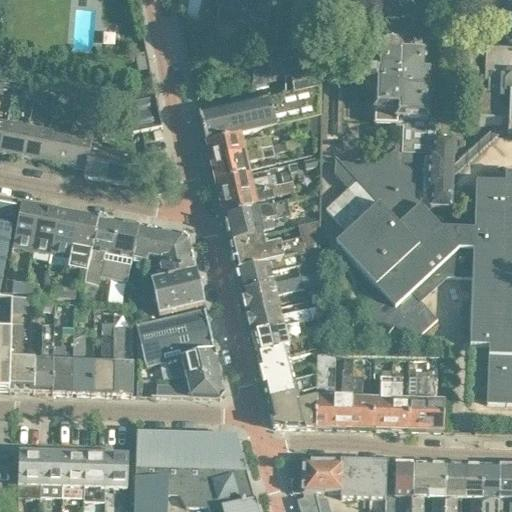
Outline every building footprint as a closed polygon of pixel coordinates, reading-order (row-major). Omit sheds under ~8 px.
[(217,0),(216,8),(219,9),(216,22),(236,26),(238,13),(249,16),(249,19),(268,24),(269,0),(268,0),(217,0)] [(347,192),(324,214),(346,237),(335,247),(378,294),(361,310),(401,355),(418,339),(437,322),(422,305),(414,296),(432,279),(448,280),(450,233),(440,233),(419,212),(420,200),(427,193),(431,193),(430,217),(451,217),(452,180),(453,168),(454,141),(434,140),(434,123),(427,123),(429,94),(430,94),(430,76),(424,75),(425,56),(402,55),(402,54),(395,46),(385,46),(377,53),(377,74),(365,74),(364,88),(374,89),(373,126),(374,126),(397,126),(396,152),(382,165),(342,165),(337,159),(334,162),(334,178),(347,192)] [(268,54),(267,84),(282,80),(283,59),(293,57),(293,51),(268,51),(268,54)] [(250,88),(267,84),(268,54),(259,54),(259,74),(251,74),(250,88)] [(145,55),(134,57),(138,75),(148,74),(145,55)] [(283,59),(282,80),(288,79),(291,94),(321,87),(322,55),(299,61),(298,58),(293,57),(283,59)] [(495,129),(453,168),(452,180),(500,135),(511,135),(511,62),(511,63),(511,59),(484,58),(483,92),(486,92),(486,101),(477,101),(476,128),(495,129)] [(291,94),(199,115),(198,116),(205,144),(206,144),(240,136),(307,121),(320,117),(321,87),(291,94)] [(21,98),(32,100),(34,92),(22,90),(21,98)] [(46,95),(34,92),(32,100),(44,102),(46,95)] [(57,105),(75,108),(76,101),(59,97),(57,105)] [(162,131),(161,129),(162,129),(156,100),(124,106),(130,136),(131,136),(131,138),(132,138),(132,136),(140,134),(140,135),(142,134),(142,133),(150,132),(150,133),(152,132),(160,130),(161,131),(162,131)] [(98,105),(86,102),(85,110),(96,113),(98,105)] [(311,138),(316,137),(320,136),(320,117),(307,121),(311,138)] [(0,155),(21,159),(27,128),(6,124),(0,153),(0,155)] [(48,132),(27,128),(21,159),(42,163),(48,132)] [(42,163),(63,168),(69,136),(48,132),(42,163)] [(63,168),(85,172),(89,148),(91,140),(69,136),(63,168)] [(206,144),(210,162),(271,147),(269,138),(242,144),(240,136),(206,144)] [(271,147),(210,162),(215,184),(249,176),(246,164),(274,157),(273,156),(285,153),(283,144),(271,147)] [(89,148),(85,172),(83,180),(105,184),(111,152),(89,148)] [(135,165),(148,168),(147,159),(111,152),(105,184),(127,188),(131,164),(135,165)] [(319,169),(319,159),(304,163),(306,172),(319,169)] [(294,165),(288,167),(289,173),(290,175),(296,174),(294,165)] [(289,173),(281,175),(283,185),(292,183),(290,176),(290,175),(289,173)] [(504,185),(476,184),(475,234),(450,233),(448,280),(472,281),(469,348),(488,349),(486,407),(511,407),(511,175),(505,176),(504,185)] [(215,184),(219,201),(277,187),(274,177),(251,183),(249,176),(215,184)] [(277,187),(219,201),(223,219),(257,210),(256,203),(294,194),(292,183),(283,185),(277,187)] [(0,290),(16,205),(0,201),(0,290)] [(257,210),(223,219),(226,233),(229,245),(261,238),(263,237),(262,234),(273,231),(271,223),(290,218),(286,204),(257,210)] [(32,253),(40,210),(20,206),(12,249),(32,253)] [(59,213),(40,210),(32,253),(51,257),(59,213)] [(51,257),(49,266),(68,270),(69,260),(78,217),(70,215),(59,213),(51,257)] [(78,217),(69,260),(68,270),(67,271),(86,275),(84,287),(85,287),(98,221),(78,217)] [(139,229),(98,221),(85,287),(98,290),(100,280),(127,286),(129,278),(132,261),(139,229)] [(261,238),(229,245),(235,269),(235,272),(297,258),(299,269),(297,270),(300,280),(302,280),(317,276),(318,253),(318,224),(297,229),(300,242),(291,244),(264,251),(261,238)] [(139,229),(132,261),(148,264),(149,260),(158,262),(166,257),(171,235),(139,229)] [(151,283),(162,281),(195,274),(188,243),(183,238),(182,238),(171,235),(166,257),(158,262),(159,269),(148,272),(151,283)] [(297,258),(235,272),(241,294),(273,287),(271,276),(297,270),(299,269),(297,258)] [(159,318),(203,308),(195,274),(162,281),(151,283),(159,318)] [(127,286),(127,288),(135,286),(137,280),(129,278),(127,286)] [(274,287),(241,294),(245,314),(278,306),(277,298),(304,292),(302,280),(300,280),(274,287)] [(12,295),(24,296),(25,286),(13,284),(12,295)] [(24,296),(37,298),(38,287),(25,286),(24,296)] [(50,299),(62,301),(64,290),(51,288),(50,299)] [(62,301),(75,302),(76,291),(64,290),(62,301)] [(33,316),(33,313),(33,302),(12,300),(12,316),(33,316)] [(33,302),(33,313),(55,315),(55,305),(33,302)] [(278,306),(245,314),(251,337),(284,329),(300,326),(312,323),(309,311),(281,318),(278,306)] [(74,311),(74,317),(74,323),(86,323),(87,312),(74,311)] [(214,354),(204,313),(138,328),(143,350),(147,367),(148,369),(160,366),(214,354)] [(284,329),(251,337),(255,356),(316,342),(316,330),(301,334),(300,326),(284,329)] [(11,341),(8,341),(8,342),(9,342),(8,372),(8,394),(7,394),(7,395),(11,395),(32,396),(32,362),(23,361),(23,329),(12,328),(11,328),(11,341)] [(35,362),(32,362),(32,396),(53,397),(54,347),(54,330),(44,329),(43,363),(35,362)] [(114,335),(114,338),(112,399),(131,400),(133,367),(125,366),(126,337),(126,331),(114,331),(114,335)] [(71,397),(92,398),(93,365),(84,364),(85,333),(73,332),(73,335),(71,397)] [(93,365),(92,398),(112,399),(114,335),(103,334),(102,365),(93,365)] [(54,347),(53,397),(71,397),(73,335),(68,335),(68,342),(62,341),(62,347),(54,347)] [(0,340),(0,394),(7,395),(7,394),(8,394),(8,372),(9,342),(8,342),(8,341),(0,340)] [(255,356),(260,378),(290,371),(288,361),(316,355),(316,342),(255,356)] [(143,350),(139,352),(139,369),(147,367),(143,350)] [(185,382),(219,374),(214,354),(160,366),(164,383),(185,382)] [(316,357),(316,378),(315,391),(315,430),(322,430),(324,432),(330,432),(332,430),(333,430),(334,401),(326,401),(327,379),(327,357),(316,357)] [(340,401),(334,401),(333,430),(334,430),(336,432),(342,433),(344,431),(350,431),(352,379),(352,362),(344,361),(343,379),(341,379),(340,401)] [(293,383),(290,371),(260,378),(267,404),(296,396),(315,391),(316,378),(293,383)] [(352,379),(350,431),(357,431),(359,433),(365,433),(367,431),(372,431),(372,402),(362,402),(363,380),(361,380),(361,372),(352,372),(352,379)] [(151,394),(151,400),(219,402),(224,397),(219,374),(185,382),(187,389),(162,388),(157,388),(157,394),(151,394)] [(408,403),(408,432),(409,432),(411,434),(416,435),(418,433),(425,433),(426,382),(426,376),(420,376),(415,376),(415,382),(414,403),(408,403)] [(383,432),(390,432),(391,380),(381,380),(380,402),(372,402),(372,431),(374,431),(375,433),(381,434),(383,432)] [(401,381),(391,380),(390,432),(396,432),(398,434),(404,434),(406,432),(408,432),(408,403),(401,403),(401,381)] [(426,382),(425,433),(431,433),(433,435),(439,435),(441,433),(443,433),(444,404),(435,404),(436,383),(426,382)] [(315,430),(315,391),(296,396),(267,404),(272,429),(275,431),(315,432),(315,430)] [(136,435),(134,511),(167,511),(168,498),(180,498),(186,510),(208,511),(207,511),(257,511),(254,499),(248,490),(246,481),(246,472),(236,438),(136,435)] [(19,453),(17,501),(25,501),(25,503),(31,503),(31,501),(40,502),(40,500),(39,500),(41,454),(19,453)] [(61,501),(61,489),(62,455),(41,454),(39,500),(40,500),(61,501)] [(62,455),(61,489),(61,501),(83,502),(84,455),(62,455)] [(104,505),(105,490),(106,456),(84,455),(83,502),(83,505),(104,505)] [(128,457),(106,456),(105,490),(127,491),(128,457)] [(302,463),(301,496),(304,496),(323,497),(323,495),(340,496),(341,464),(302,463)] [(340,496),(340,501),(355,501),(356,464),(341,464),(340,496)] [(356,464),(355,501),(370,502),(371,465),(356,464)] [(371,465),(370,502),(385,502),(386,467),(387,465),(371,465)] [(385,502),(385,511),(411,511),(412,466),(395,466),(395,467),(386,467),(385,502)] [(423,511),(423,500),(428,500),(429,467),(412,466),(411,511),(423,511)] [(445,511),(447,467),(429,467),(428,500),(433,500),(433,511),(445,511)] [(466,468),(447,467),(445,511),(456,511),(457,501),(461,501),(465,501),(466,468)] [(482,511),(483,468),(466,468),(465,501),(471,501),(470,511),(482,511)] [(498,502),(499,469),(483,468),(482,511),(492,511),(493,502),(498,502)] [(497,511),(511,511),(511,468),(499,469),(498,502),(497,511)] [(304,500),(297,503),(299,511),(304,511),(317,509),(315,501),(304,500)] [(326,501),(315,501),(317,509),(318,511),(328,511),(326,502),(326,501)]
